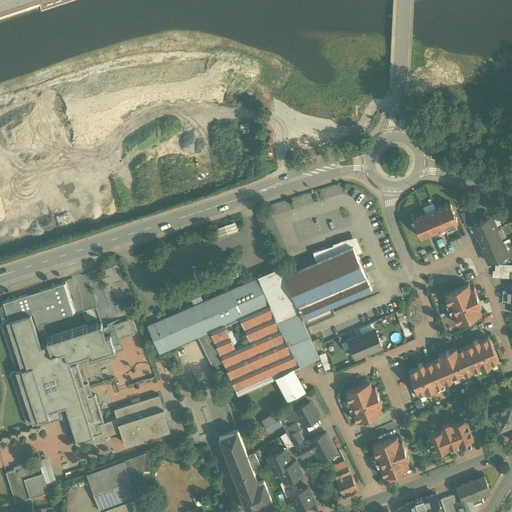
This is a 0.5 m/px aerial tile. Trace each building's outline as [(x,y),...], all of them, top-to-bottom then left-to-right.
[(449,202),(435,208),(444,228),(458,222),(449,202)] [(443,228),(435,208),(424,213),(432,233),(443,228)] [(432,233),(424,213),(412,218),(421,237),(432,233)] [(472,224),(468,215),(462,217),(466,226),(471,224),(472,224)] [(472,224),(471,224),(477,236),(496,228),(491,216),(472,224)] [(235,222),(213,229),(216,238),(238,231),(235,222)] [(496,228),(477,236),(477,237),(478,236),(484,249),(483,250),(502,241),(501,241),(496,228),(497,228),(496,228)] [(350,239),(313,251),(315,261),(284,274),(306,325),(334,313),(331,305),(372,288),(367,275),(366,276),(357,253),(353,245),(350,239)] [(502,241),(483,250),(488,262),(508,253),(502,241)] [(279,266),(146,324),(146,325),(147,325),(151,333),(150,333),(150,334),(151,333),(155,342),(154,342),(154,343),(155,343),(159,352),(174,346),(198,336),(209,330),(222,360),(236,393),(237,392),(238,395),(277,377),(289,399),(304,391),(292,369),(317,356),(329,382),(330,381),(315,346),(312,340),(310,335),(306,325),(284,274),(283,274),(279,266)] [(126,321),(102,328),(101,324),(98,325),(47,341),(42,323),(75,313),(65,282),(62,283),(49,288),(17,298),(1,303),(6,322),(1,323),(16,371),(10,373),(27,424),(31,422),(64,412),(73,442),(92,436),(94,444),(111,439),(109,435),(121,431),(125,444),(170,430),(159,395),(114,409),(117,418),(103,423),(94,395),(87,398),(84,388),(74,357),(88,353),(89,356),(119,347),(115,334),(129,330),(126,321)] [(471,290),(468,283),(444,294),(449,304),(452,303),(453,307),(448,309),(448,310),(454,308),(455,312),(452,313),(457,324),(481,314),(478,307),(481,306),(474,289),(471,290)] [(511,285),(508,286),(507,291),(502,291),(502,300),(507,301),(506,307),(511,307),(511,285)] [(375,328),(361,334),(369,352),(382,346),(375,328)] [(222,360),(209,330),(198,336),(213,365),(215,364),(222,360)] [(361,334),(347,339),(355,357),(369,352),(361,334)] [(488,336),(479,340),(478,339),(472,341),(473,343),(464,347),(474,370),(481,367),(481,369),(491,364),(491,363),(498,360),(488,336)] [(321,344),(318,338),(312,340),(315,346),(321,344)] [(456,347),(438,355),(439,357),(432,360),(442,384),(444,389),(445,389),(443,384),(454,379),(452,376),(457,374),(459,379),(457,374),(461,372),(463,375),(474,370),(464,347),(457,350),(456,347)] [(326,352),(321,353),(325,369),(331,367),(326,352)] [(432,360),(423,364),(423,362),(417,365),(417,367),(408,371),(418,394),(425,391),(426,392),(436,388),(436,387),(442,384),(432,360)] [(369,381),(345,391),(349,402),(352,400),(354,405),(349,407),(354,405),(356,409),(353,410),(357,421),(381,412),(379,405),(382,404),(375,387),(372,388),(369,381)] [(442,384),(436,387),(436,388),(438,392),(444,389),(442,384)] [(309,401),(295,409),(299,416),(304,426),(318,418),(309,401)] [(511,405),(511,404),(501,408),(498,401),(490,404),(499,429),(511,424),(511,405)] [(471,404),(458,409),(462,420),(466,419),(468,425),(477,421),(471,404)] [(295,409),(285,414),(288,421),(299,416),(295,409)] [(276,414),(262,422),(268,431),(281,423),(276,414)] [(451,424),(447,422),(442,424),(440,428),(441,430),(427,436),(434,454),(449,448),(448,445),(457,442),(458,445),(473,439),(468,425),(466,419),(462,420),(451,424)] [(297,422),(285,429),(286,431),(288,435),(298,430),(300,428),(297,422)] [(247,455),(237,429),(219,436),(247,511),(260,506),(272,501),(263,480),(257,482),(252,469),(247,455)] [(306,443),(298,430),(288,435),(294,444),(296,448),(306,443)] [(286,431),(280,435),(287,447),(294,444),(288,435),(286,431)] [(326,432),(310,441),(315,450),(320,460),(336,451),(326,432)] [(396,436),(372,446),(376,457),(379,455),(381,460),(376,462),(381,460),(382,464),(379,466),(384,476),(408,467),(406,461),(408,459),(402,442),(399,443),(396,436)] [(306,443),(296,448),(301,457),(307,454),(315,450),(310,441),(306,443)] [(285,448),(267,456),(274,470),(278,468),(278,467),(291,462),(291,461),(285,448)] [(143,494),(138,497),(136,491),(142,489),(144,452),(86,473),(100,511),(130,500),(134,511),(139,511),(148,509),(147,506),(147,504),(143,494)] [(260,465),(254,453),(247,455),(252,469),(260,465)] [(38,459),(32,461),(36,474),(42,472),(38,459)] [(291,462),(278,467),(278,468),(284,481),(293,477),(302,473),(295,459),(291,461),(291,462)] [(332,465),(335,470),(346,465),(344,460),(332,465)] [(32,461),(16,466),(17,469),(6,472),(13,495),(15,502),(30,498),(30,497),(24,478),(36,474),(32,461)] [(346,465),(335,470),(338,478),(350,472),(346,465)] [(36,474),(24,478),(30,497),(48,492),(42,472),(36,474)] [(338,478),(337,478),(344,495),(357,490),(350,472),(338,478)] [(484,476),(475,480),(480,495),(490,491),(489,489),(491,489),(494,484),(492,479),(487,477),(484,478),(484,476)] [(293,477),(284,481),(280,483),(283,490),(296,484),(293,477)] [(475,480),(457,487),(459,492),(456,493),(458,498),(461,497),(462,499),(471,499),(480,495),(475,480)] [(296,484),(283,490),(286,497),(291,494),(290,494),(298,490),(296,484)] [(298,490),(290,494),(291,494),(297,508),(314,500),(308,486),(298,490)] [(423,498),(415,500),(415,501),(403,505),(403,507),(404,511),(441,511),(438,500),(436,494),(423,498)] [(476,511),(471,499),(462,499),(456,502),(459,511),(476,511)]
